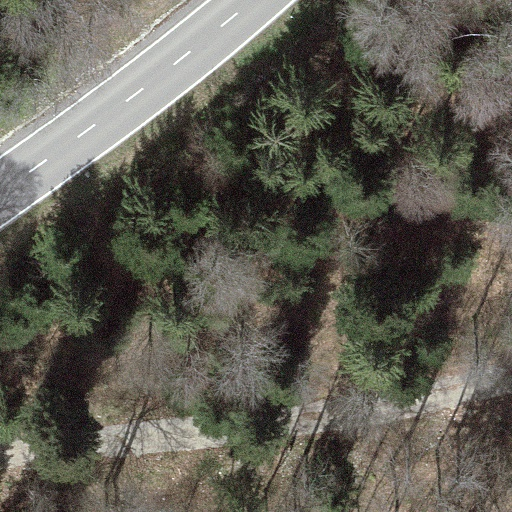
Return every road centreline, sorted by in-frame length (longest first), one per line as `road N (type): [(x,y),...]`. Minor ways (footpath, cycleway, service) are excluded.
road 1 (track): [(511,411),(0,456)]
road 2 (secondary): [(0,197),(244,0)]
